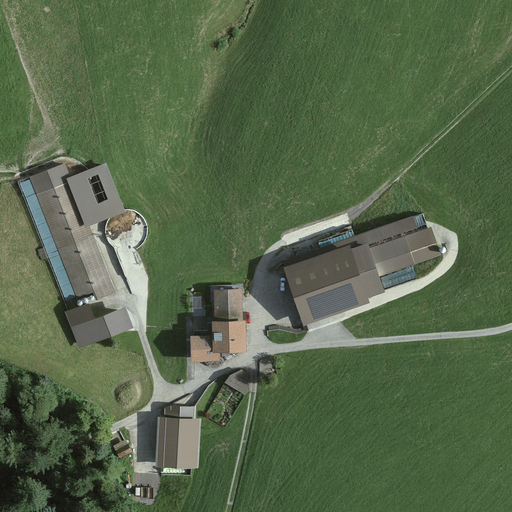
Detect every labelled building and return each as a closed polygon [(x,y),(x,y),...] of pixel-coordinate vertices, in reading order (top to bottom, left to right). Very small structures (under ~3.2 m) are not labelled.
[(71,173),(66,161),(30,175),(75,296),(94,289),(97,297),(115,290),(88,220),(123,207),(106,160),(71,173)] [(414,280),(409,266),(440,255),(426,213),(348,239),(350,246),(286,268),(306,325),(373,302),(371,295),(414,280)] [(191,359),(219,358),(219,348),(247,348),(246,314),(243,314),(242,284),(212,285),(213,331),(191,331),(191,359)] [(72,323),(79,345),(134,326),(127,305),(72,323)] [(226,383),(246,395),(250,389),(250,375),(244,369),(230,375),(226,383)] [(195,414),(158,412),(156,463),(193,464),(195,414)] [(120,455),(133,449),(127,437),(114,443),(120,455)]
